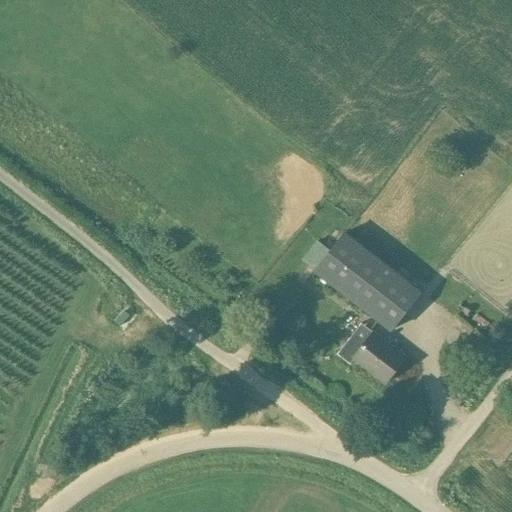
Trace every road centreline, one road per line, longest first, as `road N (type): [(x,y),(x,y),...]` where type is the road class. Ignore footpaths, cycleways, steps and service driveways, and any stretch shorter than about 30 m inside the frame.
road 1 (unclassified): [(356,458),(0,181)]
road 2 (unclassified): [(356,458),(269,436),(152,448)]
road 3 (unclassified): [(415,495),(511,375)]
road 4 (unclassified): [(48,511),(152,448)]
